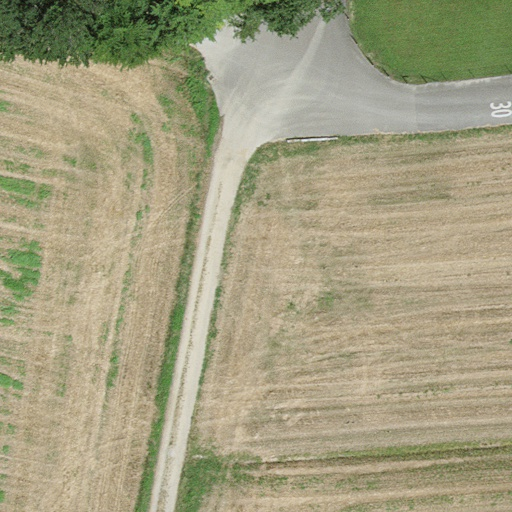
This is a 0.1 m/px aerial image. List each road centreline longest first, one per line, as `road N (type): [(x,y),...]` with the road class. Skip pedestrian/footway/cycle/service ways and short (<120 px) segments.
road 1 (track): [(44,0),(268,68),(227,174),(163,511)]
road 2 (residential): [(511,91),(352,106),(268,68)]
